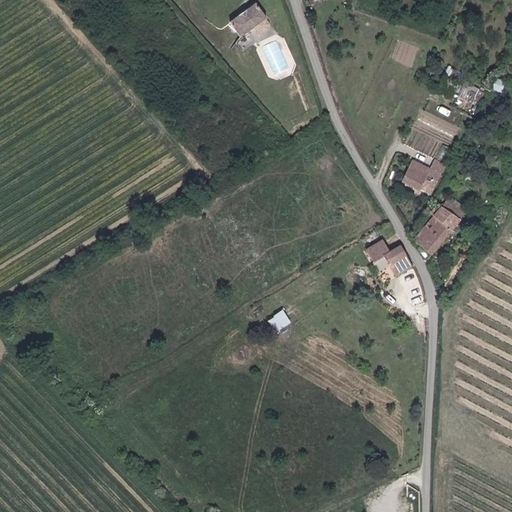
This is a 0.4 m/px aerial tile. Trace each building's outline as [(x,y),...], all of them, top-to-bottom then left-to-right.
[(252,29),(266,19),(256,4),(230,22),(240,37),(252,29)] [(269,24),(266,19),(252,29),(255,33),(259,34),(268,28),(269,24)] [(401,180),(419,189),(426,176),(437,181),(446,165),(435,159),(430,169),(412,160),(401,180)] [(419,189),(430,195),(437,181),(426,176),(419,189)] [(433,253),(465,212),(462,210),(465,207),(450,195),(440,208),(437,205),(430,214),(433,217),(415,239),(433,253)] [(398,275),(413,266),(400,244),(389,250),(382,237),(366,248),(373,260),(384,254),(398,275)] [(380,256),(372,262),(378,271),(386,266),(380,256)] [(282,308),(266,318),(275,332),(291,322),(282,308)]
